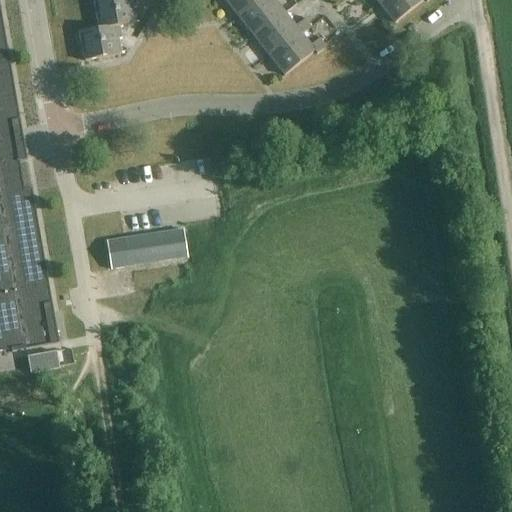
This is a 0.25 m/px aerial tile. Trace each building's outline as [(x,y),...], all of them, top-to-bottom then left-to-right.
[(134,0),(107,0),(94,2),(99,29),(99,30),(119,26),(119,27),(139,23),(134,0)] [(224,0),(239,18),(261,0),(224,0)] [(261,0),(239,18),(254,37),(285,13),(274,0),(261,0)] [(385,0),(380,5),(395,24),(425,0),(427,3),(430,0),(385,0)] [(285,13),(254,37),(270,57),(300,33),(302,35),(311,29),(304,21),(296,27),(285,13)] [(0,350),(26,346),(27,349),(50,345),(45,313),(52,312),(30,192),(23,193),(18,163),(12,130),(20,129),(0,18),(0,350)] [(99,29),(80,33),(85,62),(124,54),(119,27),(119,26),(99,30),(99,29)] [(300,33),(270,57),(285,76),(315,52),(317,55),(326,48),(320,40),(311,47),(302,35),(300,33)] [(182,230),(106,242),(111,271),(187,259),(182,230)] [(57,352),(27,358),(30,375),(60,369),(57,352)]
